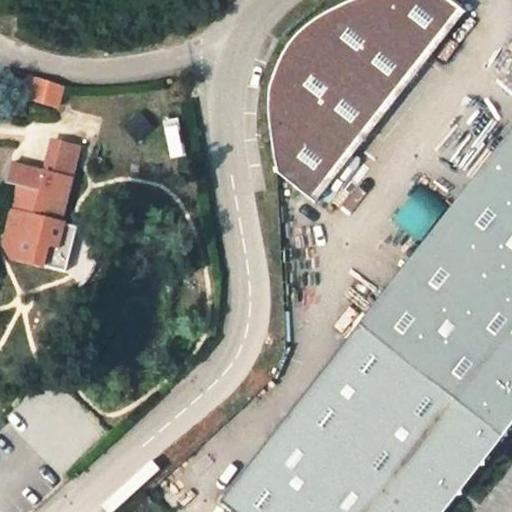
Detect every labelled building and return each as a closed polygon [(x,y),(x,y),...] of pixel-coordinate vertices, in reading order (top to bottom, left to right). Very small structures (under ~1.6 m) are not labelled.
[(254,100),(268,165),(299,187),(443,0),(301,0),(300,1),(289,14),(284,23),(271,40),(262,58),(255,78),(253,86),(254,100)] [(49,75),(16,62),(9,85),(42,95),(49,75)] [(417,511),(511,392),(511,96),(205,487),(237,511),(417,511)] [(44,209),(56,166),(0,151),(0,171),(4,172),(0,187),(0,198),(6,200),(1,221),(0,221),(0,244),(27,252),(33,233),(43,235),(49,210),(44,209)] [(50,258),(62,213),(49,210),(43,235),(33,233),(27,252),(50,258)]
